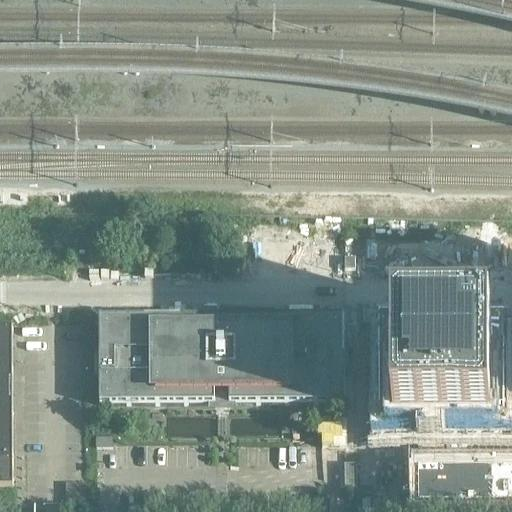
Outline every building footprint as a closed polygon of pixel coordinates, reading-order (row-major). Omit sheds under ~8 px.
[(344,406),(344,363),(344,320),(99,321),(99,407),(344,406)] [(511,321),(372,322),(372,442),(511,442),(511,321)] [(33,328),(0,327),(0,417),(33,418),(33,328)] [(112,450),(112,440),(96,440),(96,450),(112,450)] [(0,511),(32,511),(33,450),(0,450),(0,511)] [(511,511),(511,473),(419,474),(418,511),(511,511)]
